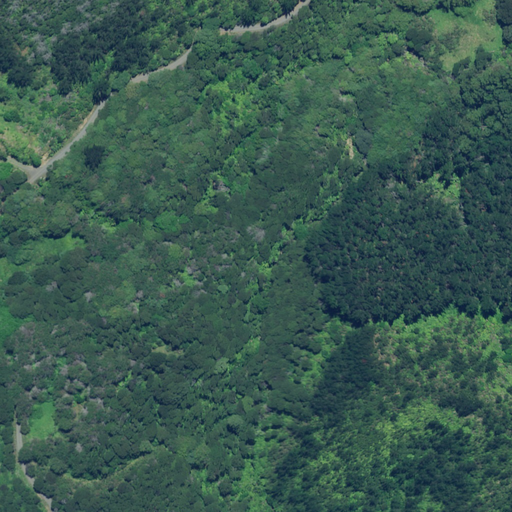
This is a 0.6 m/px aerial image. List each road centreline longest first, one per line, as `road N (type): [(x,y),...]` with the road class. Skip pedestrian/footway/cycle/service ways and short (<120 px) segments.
road 1 (unclassified): [(276,0),(267,14),(152,63),(0,207)]
road 2 (unclassified): [(0,366),(32,511)]
